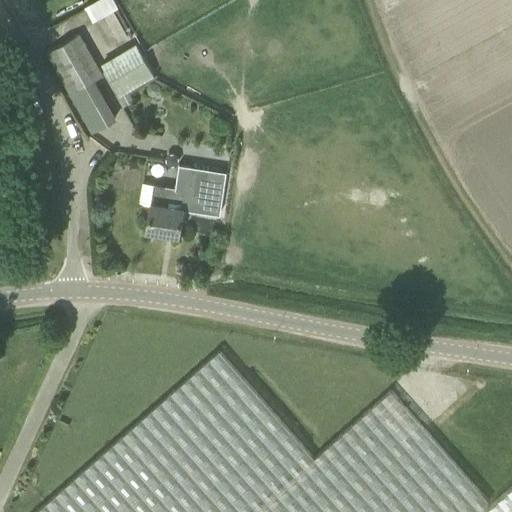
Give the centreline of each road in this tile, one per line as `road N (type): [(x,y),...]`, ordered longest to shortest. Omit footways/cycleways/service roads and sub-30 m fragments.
road 1 (tertiary): [(511,359),(71,292)]
road 2 (track): [(511,266),(401,88),(373,0)]
